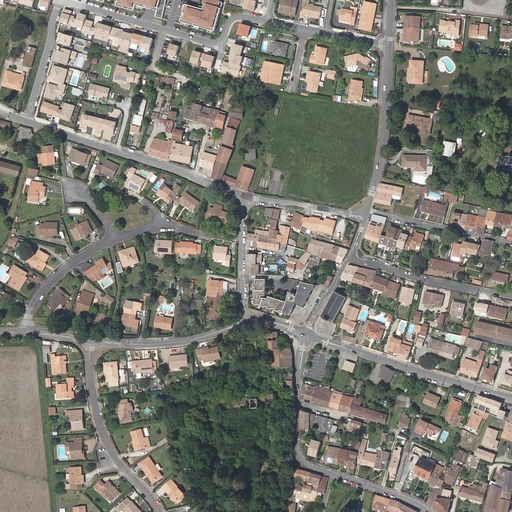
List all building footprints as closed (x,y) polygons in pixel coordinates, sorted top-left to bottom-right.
[(118,0),(117,6),(135,11),(136,5),(158,11),(157,17),(162,18),(167,0),(118,0)] [(206,0),(204,10),(187,6),(183,22),(215,31),(223,2),(217,0),(206,0)] [(253,11),(256,1),(253,0),(245,0),(243,9),(253,11)] [(293,0),(281,0),(279,12),(288,14),(288,12),(295,13),(297,1),(293,0)] [(363,1),(360,15),(373,18),(376,4),(363,1)] [(301,7),(299,16),(304,17),(305,15),(308,15),(311,16),(310,17),(320,19),(322,8),(313,6),(314,5),(304,3),(303,8),(301,7)] [(350,24),(354,25),(357,11),(350,10),(340,8),(338,20),(348,22),(350,22),(350,24)] [(71,15),(72,11),(65,9),(61,22),(72,26),(74,19),(75,17),(71,15)] [(84,27),(86,20),(87,15),(80,13),(78,20),(74,19),(72,26),(76,27),(77,25),(84,27)] [(373,18),(360,15),(358,28),(371,31),(373,18)] [(420,29),(421,16),(406,16),(405,23),(409,23),(409,28),(408,33),(404,33),(404,40),(420,41),(420,29)] [(92,27),(94,22),(86,20),(84,27),(83,31),(94,34),(96,28),(92,27)] [(446,22),(446,21),(445,21),(445,20),(441,20),(440,31),(448,32),(448,34),(459,35),(461,22),(456,21),(456,22),(450,21),(449,23),(446,22)] [(110,39),(113,27),(97,23),(96,28),(94,34),(98,35),(110,39)] [(246,36),(249,25),(239,23),(237,33),(246,36)] [(482,25),(475,25),(470,24),(469,35),(474,36),(474,34),(488,35),(489,24),(482,24),(482,25)] [(511,27),(502,26),(501,38),(510,39),(510,38),(511,38),(511,27)] [(122,36),(118,35),(120,29),(113,27),(110,39),(114,40),(113,45),(119,46),(120,44),(122,36)] [(132,42),(134,33),(130,32),(130,33),(128,33),(128,32),(124,30),(122,36),(120,44),(130,47),(132,42)] [(73,51),(74,47),(72,47),(75,37),(63,33),(60,43),(64,44),(63,48),(73,51)] [(143,45),(145,36),(134,33),(132,42),(143,45)] [(152,52),(156,39),(145,36),(143,45),(142,47),(145,48),(145,50),(152,52)] [(285,49),(286,49),(287,44),(274,41),(272,54),(285,57),(286,51),(284,51),(285,49)] [(241,55),(244,46),(234,43),(231,53),(241,55)] [(177,56),(180,46),(171,44),(168,53),(177,56)] [(315,46),(313,56),(313,57),(312,58),(310,57),(309,63),(323,65),(326,48),(315,46)] [(24,65),(31,66),(35,49),(28,48),(24,65)] [(76,59),(78,52),(73,51),(63,48),(62,52),(60,51),(59,55),(58,54),(56,61),(69,65),(71,58),(76,59)] [(204,61),(206,54),(194,51),(191,62),(199,64),(200,60),(204,61)] [(240,65),(243,56),(241,55),(231,53),(230,57),(232,57),(230,63),(240,65)] [(212,68),(215,57),(206,54),(204,61),(202,66),(212,68)] [(357,54),(354,54),(355,56),(352,56),(351,55),(345,57),(346,63),(349,62),(350,66),(356,64),(359,66),(364,70),(364,69),(367,71),(370,66),(367,65),(370,60),(366,57),(366,58),(365,59),(357,54)] [(237,75),(240,65),(230,63),(223,60),(220,70),(230,73),(230,72),(232,73),(232,74),(237,75)] [(424,62),(412,61),(411,82),(423,82),(424,62)] [(264,62),(263,70),(282,74),(284,65),(264,62)] [(65,84),(69,70),(55,66),(52,75),(56,76),(56,78),(55,81),(61,83),(65,84)] [(128,74),(127,71),(121,70),(117,85),(120,86),(121,85),(124,86),(125,87),(131,88),(132,85),(135,74),(132,74),(132,75),(128,74)] [(282,74),(263,70),(261,80),(280,83),(282,74)] [(23,73),(22,75),(7,71),(3,85),(21,90),(25,73),(23,73)] [(309,80),(308,82),(307,90),(317,92),(320,73),(308,71),(307,75),(308,75),(307,80),(309,80)] [(360,96),(361,89),(362,82),(351,80),(348,98),(361,100),(362,97),(360,96)] [(64,96),(67,85),(65,84),(61,83),(60,87),(49,84),(46,97),(56,100),(58,94),(64,96)] [(109,97),(111,89),(92,85),(90,95),(104,98),(105,96),(109,97)] [(57,117),(59,109),(60,107),(44,102),(41,111),(57,117)] [(70,121),(76,106),(66,103),(63,111),(59,109),(57,117),(70,121)] [(139,116),(136,115),(133,127),(131,133),(139,135),(141,129),(141,128),(146,104),(142,103),(139,116)] [(233,103),(230,117),(242,120),(244,110),(243,109),(243,105),(233,103)] [(185,119),(190,120),(207,125),(212,109),(203,107),(204,106),(195,104),(193,110),(192,110),(188,109),(185,119)] [(175,106),(172,105),(169,118),(176,120),(178,110),(174,109),(175,106)] [(207,125),(210,126),(215,128),(220,112),(219,112),(220,111),(212,109),(207,125)] [(151,118),(158,119),(160,113),(153,111),(151,118)] [(220,112),(215,128),(222,129),(224,122),(226,114),(220,112)] [(441,121),(442,114),(434,113),(433,119),(441,121)] [(93,128),(96,118),(85,115),(82,128),(89,129),(89,127),(93,128)] [(430,135),(433,119),(409,115),(407,125),(420,128),(419,133),(430,135)] [(104,131),(106,121),(96,118),(93,128),(97,129),(96,131),(103,133),(104,131)] [(240,121),(230,118),(212,178),(220,182),(232,186),(234,179),(224,175),(232,150),(240,121)] [(162,119),(159,130),(171,132),(174,122),(162,119)] [(11,123),(0,120),(0,126),(9,129),(11,123)] [(114,136),(117,123),(109,121),(107,131),(108,131),(107,134),(114,136)] [(38,131),(19,126),(18,132),(33,136),(32,145),(35,145),(37,137),(38,131)] [(184,131),(175,129),(173,139),(182,141),(184,131)] [(154,140),(150,154),(159,157),(163,143),(154,140)] [(159,157),(170,160),(173,141),(172,141),(169,140),(168,142),(163,140),(163,143),(159,157)] [(173,141),(170,160),(190,163),(193,147),(175,144),(176,141),(173,141)] [(454,157),(456,144),(444,142),(442,155),(454,157)] [(43,153),(42,153),(43,162),(44,166),(55,165),(53,151),(52,145),(42,146),(43,153)] [(72,162),(81,165),(81,163),(88,165),(91,156),(72,149),(69,158),(72,159),(72,162)] [(427,156),(435,157),(436,151),(427,149),(427,156)] [(500,156),(498,171),(511,173),(511,154),(509,156),(508,155),(507,157),(500,156)] [(427,169),(433,169),(434,161),(431,161),(431,166),(427,166),(427,156),(404,155),(404,167),(416,167),(416,171),(427,171),(427,169)] [(101,171),(114,177),(119,166),(106,160),(103,166),(98,164),(94,173),(99,175),(101,171)] [(0,171),(19,177),(22,168),(0,161),(0,171)] [(238,180),(234,179),(232,186),(248,191),(255,170),(243,166),(238,180)] [(131,178),(128,185),(140,191),(145,180),(133,174),(135,169),(131,167),(127,176),(131,178)] [(381,183),(375,201),(391,205),(393,197),(393,194),(401,196),(402,196),(404,187),(381,183)] [(157,193),(170,202),(177,193),(182,187),(178,184),(173,190),(164,184),(157,193)] [(44,187),(31,185),(29,201),(39,202),(40,197),(46,197),(47,188),(44,187)] [(182,199),(179,196),(174,203),(177,205),(179,203),(180,201),(185,205),(193,211),(199,202),(186,193),(182,199)] [(445,216),(448,206),(425,200),(422,210),(428,212),(429,211),(431,211),(430,212),(445,216)] [(207,217),(216,220),(217,217),(219,218),(218,221),(227,224),(227,225),(232,227),(234,218),(229,217),(231,213),(222,211),(224,207),(216,205),(215,208),(214,211),(210,209),(207,217)] [(273,217),(274,209),(266,208),(265,216),(273,217)] [(478,215),(488,217),(489,211),(480,209),(478,215)] [(451,226),(465,229),(468,215),(454,211),(451,226)] [(487,223),(495,225),(497,213),(489,211),(488,217),(487,223)] [(302,231),(306,222),(302,221),(303,216),(300,215),(295,212),(291,225),(302,231)] [(465,229),(485,233),(487,223),(488,217),(478,215),(469,213),(468,215),(465,229)] [(495,225),(502,226),(505,214),(497,213),(495,225)] [(385,223),(387,217),(373,214),(372,219),(385,223)] [(502,226),(511,228),(511,215),(505,214),(502,226)] [(286,245),(287,245),(290,228),(280,226),(279,231),(278,235),(275,234),(276,230),(277,221),(273,220),(272,224),(271,230),(271,231),(270,235),(270,238),(269,242),(286,245)] [(85,235),(85,236),(91,234),(90,233),(93,231),(88,223),(88,221),(79,226),(80,227),(72,231),(77,239),(85,235)] [(58,235),(59,224),(45,223),(45,225),(41,225),(40,234),(58,235)] [(365,238),(380,242),(382,236),(385,224),(382,223),(381,226),(377,225),(377,226),(370,224),(365,238)] [(314,226),(310,224),(306,232),(317,238),(318,236),(320,231),(323,232),(325,228),(316,224),(314,226)] [(260,233),(248,231),(247,245),(258,247),(260,236),(262,237),(263,234),(270,235),(271,231),(271,230),(260,228),(260,233)] [(391,247),(396,231),(389,229),(387,237),(382,236),(380,242),(391,247)] [(402,233),(396,231),(391,247),(397,249),(398,246),(402,233)] [(419,239),(402,233),(398,246),(410,250),(410,248),(412,243),(418,245),(421,246),(424,236),(420,235),(419,239)] [(260,236),(258,247),(285,251),(286,245),(269,242),(270,238),(262,237),(260,236)] [(430,236),(427,244),(433,246),(436,238),(430,236)] [(18,239),(12,238),(11,242),(9,245),(16,247),(18,239)] [(309,246),(318,249),(322,250),(323,248),(325,243),(311,239),(309,246)] [(494,242),(484,239),(480,254),(489,256),(494,242)] [(156,241),(156,254),(173,255),(174,242),(156,241)] [(197,254),(198,245),(194,245),(194,243),(181,243),(180,253),(197,254)] [(335,246),(325,243),(323,248),(333,251),(335,246)] [(464,245),(456,243),(452,259),(459,261),(460,257),(461,258),(464,245)] [(311,254),(316,255),(318,249),(309,246),(307,252),(300,261),(295,266),(297,268),(298,267),(302,269),(303,267),(304,268),(311,254)] [(322,250),(321,257),(334,260),(337,261),(341,247),(335,246),(333,251),(323,248),(322,250)] [(215,247),(214,259),(227,260),(226,266),(230,266),(231,256),(227,256),(228,248),(215,247)] [(341,247),(337,261),(342,263),(349,250),(341,247)] [(139,262),(135,248),(120,253),(125,267),(139,262)] [(41,270),(45,263),(49,256),(39,250),(36,255),(31,264),(41,270)] [(27,262),(31,264),(36,255),(32,253),(27,262)] [(262,264),(262,254),(247,254),(247,264),(260,264),(262,264)] [(432,259),(429,272),(453,277),(455,270),(458,271),(459,266),(460,264),(432,259)] [(498,259),(497,259),(495,266),(504,267),(506,261),(505,261),(502,261),(498,259)] [(113,270),(112,263),(107,266),(103,260),(97,264),(98,266),(99,267),(92,271),(91,270),(85,273),(95,281),(98,279),(113,270)] [(260,264),(247,264),(247,274),(259,275),(260,264)] [(357,273),(359,267),(349,264),(347,268),(357,273)] [(21,291),(26,283),(23,282),(26,277),(28,274),(20,269),(15,266),(10,275),(15,278),(11,285),(21,291)] [(365,286),(371,270),(359,267),(357,273),(354,282),(365,286)] [(347,280),(354,282),(357,273),(347,268),(342,278),(347,280)] [(377,271),(371,270),(365,286),(372,288),(376,275),(377,271)] [(495,272),(492,283),(505,286),(506,280),(508,280),(509,275),(495,272)] [(334,278),(328,275),(324,285),(328,287),(334,278)] [(384,278),(376,275),(372,288),(385,292),(384,295),(396,299),(400,285),(392,282),(391,285),(387,284),(388,281),(389,279),(384,278)] [(267,295),(267,279),(256,279),(255,303),(292,314),(297,303),(304,307),(317,285),(313,284),(303,282),(299,292),(299,294),(290,292),(288,301),(271,296),(269,298),(266,297),(262,296),(263,294),(267,295)] [(208,280),(208,287),(223,289),(224,282),(208,280)] [(413,303),(416,289),(404,286),(400,300),(413,303)] [(208,287),(207,296),(208,296),(223,297),(223,289),(208,287)] [(48,305),(55,310),(60,304),(63,306),(68,300),(64,297),(66,293),(60,289),(48,305)] [(0,301),(0,302),(3,297),(7,298),(9,295),(2,291),(0,293),(0,301)] [(76,312),(88,315),(94,294),(83,291),(76,312)] [(349,297),(337,291),(323,316),(335,323),(349,297)] [(426,292),(424,303),(441,306),(444,295),(426,292)] [(223,297),(208,296),(208,303),(212,304),(222,304),(223,297)] [(187,311),(200,312),(201,299),(188,298),(187,311)] [(452,314),(463,316),(466,303),(455,300),(452,314)] [(477,301),(474,315),(481,317),(484,303),(477,301)] [(126,302),(125,313),(123,325),(138,328),(140,320),(136,319),(137,315),(137,310),(141,311),(142,304),(126,302)] [(221,322),(222,304),(212,304),(212,308),(207,308),(206,320),(207,321),(221,322)] [(355,319),(356,320),(360,309),(350,305),(346,316),(347,316),(346,318),(345,318),(342,327),(350,330),(351,326),(355,327),(357,322),(355,321),(355,319)] [(490,305),(488,315),(506,319),(508,309),(490,305)] [(375,317),(377,310),(371,308),(369,315),(375,317)] [(157,316),(156,326),(163,327),(163,328),(171,330),(173,319),(157,316)] [(189,329),(198,329),(199,319),(190,318),(189,329)] [(382,325),(381,328),(374,326),(375,322),(371,321),(366,335),(382,340),(386,326),(382,325)] [(511,329),(478,321),(475,332),(511,340),(511,329)] [(422,332),(420,332),(416,345),(423,347),(425,339),(429,327),(424,326),(422,332)] [(279,341),(278,332),(267,333),(271,390),(279,389),(278,367),(283,367),(283,389),(293,389),(293,354),(291,347),(279,347),(279,341)] [(469,337),(468,337),(466,344),(480,349),(484,341),(469,337)] [(399,353),(403,341),(394,338),(390,350),(399,353)] [(458,346),(458,345),(431,338),(427,350),(454,358),(455,354),(459,355),(461,347),(458,346)] [(413,344),(403,341),(399,353),(398,356),(408,360),(413,344)] [(218,360),(216,349),(207,351),(200,353),(200,351),(196,352),(199,362),(203,361),(203,364),(218,360)] [(461,372),(478,377),(486,352),(482,350),(478,362),(465,358),(461,372)] [(66,363),(66,355),(56,356),(56,354),(52,354),(52,364),(57,364),(58,374),(67,373),(66,363)] [(169,356),(170,367),(188,365),(188,355),(169,356)] [(498,358),(493,356),(491,364),(492,364),(499,366),(500,366),(500,365),(502,359),(498,358)] [(136,362),(136,360),(132,360),(133,368),(137,368),(138,373),(154,371),(153,360),(136,362)] [(352,372),(355,364),(346,361),(343,369),(352,372)] [(104,363),(105,371),(108,371),(109,381),(110,381),(110,387),(119,386),(118,380),(119,380),(117,362),(104,363)] [(499,366),(492,364),(491,369),(486,368),(483,378),(494,381),(499,366)] [(395,372),(385,366),(379,376),(389,382),(395,372)] [(506,369),(499,367),(495,381),(502,383),(507,369),(506,369)] [(73,399),(72,394),(72,387),(75,387),(75,383),(58,384),(59,400),(73,399)] [(304,394),(303,398),(314,402),(318,388),(307,384),(305,392),(304,394)] [(314,402),(322,404),(326,390),(324,390),(318,388),(314,402)] [(322,404),(329,406),(333,392),(329,391),(326,390),(322,404)] [(329,406),(339,409),(343,395),(342,395),(333,392),(329,406)] [(274,406),(274,393),(214,396),(215,407),(208,408),(208,413),(215,412),(215,410),(274,406)] [(440,398),(428,394),(425,403),(437,408),(440,398)] [(339,409),(350,413),(353,400),(354,397),(352,397),(343,395),(339,409)] [(397,397),(396,404),(405,406),(406,399),(397,397)] [(120,413),(121,423),(132,421),(131,412),(134,412),(133,406),(131,407),(131,403),(129,403),(129,399),(120,401),(121,412),(120,413)] [(453,419),(451,424),(458,427),(462,417),(458,415),(462,403),(452,399),(446,417),(453,419)] [(353,400),(350,413),(385,423),(388,415),(360,406),(361,403),(353,400)] [(496,413),(495,416),(503,419),(508,421),(511,422),(511,409),(509,417),(506,415),(507,411),(500,409),(498,414),(496,413)] [(82,421),(81,413),(81,410),(66,411),(67,414),(72,414),(74,431),(85,430),(84,421),(82,421)] [(483,417),(487,419),(489,414),(479,410),(477,414),(474,413),(469,427),(477,430),(483,417)] [(302,411),(301,420),(314,423),(316,415),(302,411)] [(407,419),(405,422),(409,424),(410,421),(413,422),(416,413),(409,411),(407,419)] [(317,429),(320,431),(321,427),(325,428),(328,418),(325,417),(320,416),(319,422),(318,423),(318,424),(317,429)] [(398,427),(404,428),(405,422),(407,419),(401,417),(398,427)] [(312,429),(313,429),(314,423),(301,420),(300,429),(312,429)] [(359,434),(363,423),(352,420),(349,431),(359,434)] [(439,428),(422,421),(417,433),(425,437),(427,433),(432,435),(433,431),(437,433),(439,428)] [(511,422),(508,421),(505,429),(502,437),(511,441),(511,438),(511,422)] [(488,428),(485,438),(498,443),(499,442),(496,441),(494,440),(495,438),(496,439),(499,432),(488,428)] [(301,439),(302,439),(306,438),(306,437),(312,436),(312,429),(300,429),(301,439)] [(146,446),(147,447),(147,449),(151,448),(149,437),(145,439),(142,430),(132,432),(134,441),(136,448),(146,446)] [(391,445),(392,446),(395,437),(389,435),(386,446),(391,447),(391,445)] [(160,447),(170,440),(168,437),(158,443),(160,447)] [(389,471),(397,473),(401,455),(400,455),(401,452),(402,448),(402,447),(403,445),(404,446),(404,445),(406,441),(398,438),(393,455),(397,456),(396,459),(392,458),(389,471)] [(498,443),(485,438),(483,444),(497,449),(498,443)] [(83,455),(83,452),(82,444),(83,439),(74,440),(74,442),(76,442),(76,444),(70,444),(70,449),(72,449),(72,452),(73,459),(85,459),(84,455),(83,455)] [(356,463),(374,467),(377,455),(369,453),(369,451),(367,451),(367,449),(366,448),(367,440),(362,439),(361,442),(359,451),(356,463)] [(135,451),(147,447),(146,446),(136,448),(134,441),(132,442),(135,451)] [(310,454),(318,457),(321,443),(313,441),(310,454)] [(355,467),(356,463),(359,451),(361,442),(357,441),(355,451),(350,450),(347,465),(355,467)] [(326,461),(338,463),(341,449),(334,447),(333,450),(329,449),(326,461)] [(338,463),(347,465),(350,450),(351,448),(348,447),(347,450),(341,449),(338,463)] [(475,456),(481,458),(493,463),(496,455),(478,448),(475,456)] [(374,467),(380,469),(384,451),(380,450),(380,452),(378,452),(377,455),(374,467)] [(380,469),(386,470),(391,453),(384,451),(380,469)] [(460,456),(457,454),(449,471),(448,474),(456,478),(462,467),(457,465),(460,456)] [(471,454),(466,464),(470,466),(477,468),(481,458),(475,456),(471,454)] [(140,464),(148,476),(150,474),(154,481),(162,476),(149,457),(140,464)] [(441,474),(444,468),(421,457),(413,474),(427,480),(432,471),(441,475),(441,474)] [(83,484),(82,477),(82,468),(70,469),(71,485),(83,484)] [(311,473),(293,468),(292,476),(306,480),(304,486),(301,486),(301,480),(299,479),(298,486),(291,485),(290,497),(288,511),(295,511),(297,503),(297,499),(308,501),(316,503),(317,495),(312,493),(313,487),(308,485),(311,473)] [(448,474),(449,471),(444,468),(441,474),(444,476),(443,477),(440,476),(441,475),(432,471),(427,480),(426,483),(435,487),(427,503),(433,507),(438,498),(442,498),(444,490),(441,489),(445,481),(452,485),(456,478),(448,474)] [(504,488),(511,490),(511,470),(505,469),(505,472),(502,471),(495,483),(504,488)] [(329,478),(311,473),(308,485),(313,487),(312,493),(317,495),(321,495),(322,493),(324,494),(329,478)] [(150,474),(148,476),(153,483),(162,477),(162,476),(154,481),(150,474)] [(99,488),(104,483),(100,479),(93,486),(97,490),(99,488)] [(99,488),(107,495),(112,500),(120,492),(107,480),(104,483),(99,488)] [(175,502),(176,501),(182,496),(183,495),(171,480),(162,487),(175,502)] [(461,487),(459,496),(483,502),(487,487),(483,486),(474,484),(473,484),(472,486),(470,485),(469,488),(462,486),(461,487)] [(492,485),(484,511),(508,511),(511,496),(511,490),(504,488),(503,489),(492,485)] [(105,497),(107,495),(99,488),(97,490),(105,497)] [(439,511),(449,511),(452,496),(453,491),(444,490),(442,498),(438,498),(433,507),(439,511)] [(392,500),(376,494),(373,507),(388,511),(392,500)] [(117,506),(120,509),(122,508),(126,511),(140,511),(131,501),(130,501),(127,498),(117,506)] [(397,501),(392,500),(388,511),(390,511),(417,511),(415,510),(403,504),(397,501)]
